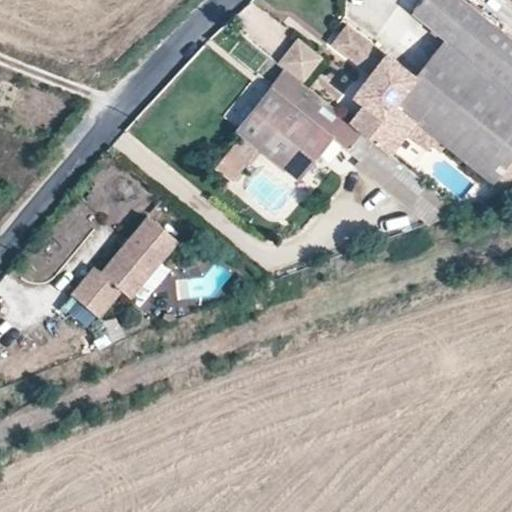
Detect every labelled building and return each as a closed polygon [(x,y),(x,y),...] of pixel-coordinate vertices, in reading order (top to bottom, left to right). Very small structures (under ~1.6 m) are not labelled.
[(511,157),(511,38),(464,0),(422,0),(414,10),(447,38),(396,101),(415,117),(437,135),(494,180),(511,157)] [(265,49),(283,39),(262,3),(244,14),(265,49)] [(415,117),(396,101),(416,76),(348,21),(333,40),(363,65),(367,60),(376,67),(371,72),(355,91),(366,100),(375,107),(361,125),(389,149),(404,131),(415,117)] [(324,60),(299,40),(282,61),(307,81),(324,60)] [(367,60),(363,65),(371,72),(376,67),(367,60)] [(345,147),(356,134),(360,128),(288,69),(239,129),(245,133),(259,145),(296,177),(331,136),(345,147)] [(366,100),(352,118),(361,125),(375,107),(366,100)] [(437,135),(415,117),(404,131),(427,147),(437,135)] [(259,145),(245,133),(223,159),(237,171),(259,145)] [(358,161),(370,146),(356,134),(345,147),(345,149),(358,161)] [(422,189),(370,146),(358,161),(409,203),(422,189)] [(237,171),(223,159),(216,169),(230,181),(237,171)] [(177,245),(146,220),(99,273),(93,268),(71,295),(99,319),(120,295),(132,301),(177,245)] [(79,304),(70,311),(83,330),(93,323),(79,304)] [(116,318),(103,323),(112,343),(125,338),(116,318)]
